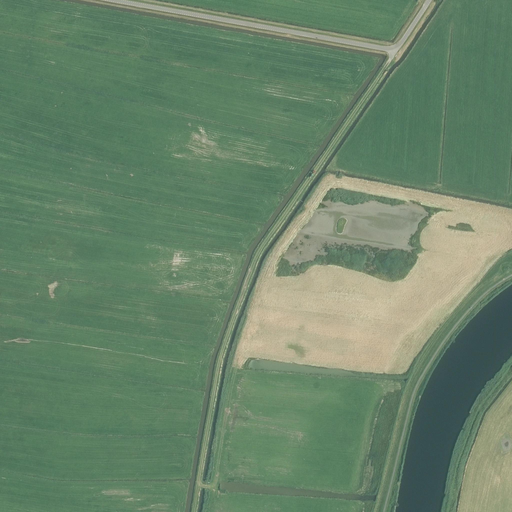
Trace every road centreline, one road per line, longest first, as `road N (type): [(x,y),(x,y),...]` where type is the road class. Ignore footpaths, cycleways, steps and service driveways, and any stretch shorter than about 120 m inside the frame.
road 1 (track): [(193,511),(220,361),(260,247),(398,46)]
road 2 (tertiary): [(401,42),(382,48),(111,0)]
